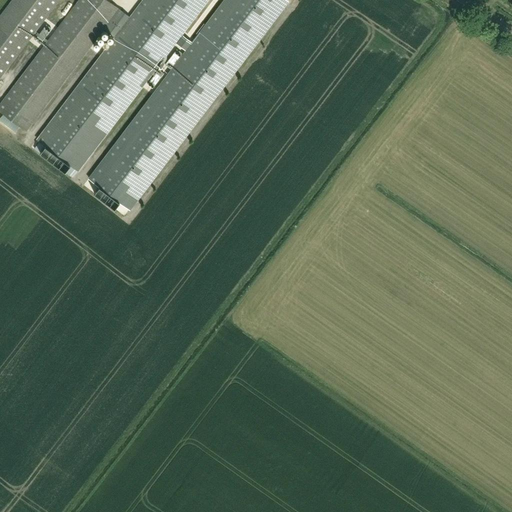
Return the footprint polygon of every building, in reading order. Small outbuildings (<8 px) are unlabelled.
[(0,111),(27,132),(119,9),(106,0),(12,0),(0,16),(0,77),(58,0),(78,0),(48,40),(46,43),(0,104),(0,111)] [(207,0),(143,0),(38,140),(78,171),(207,0)] [(51,29),(46,25),(40,33),(36,30),(34,33),(38,36),(34,40),(40,44),(43,40),(46,43),(48,40),(45,37),(51,29)] [(99,53),(105,44),(100,40),(93,48),(99,53)] [(175,60),(181,52),(176,48),(165,63),(170,67),(173,63),(176,65),(178,62),(175,60)] [(164,73),(158,69),(156,72),(154,70),(152,73),(154,75),(147,84),(152,88),(164,73)] [(125,216),(132,209),(122,200),(116,208),(125,216)]
